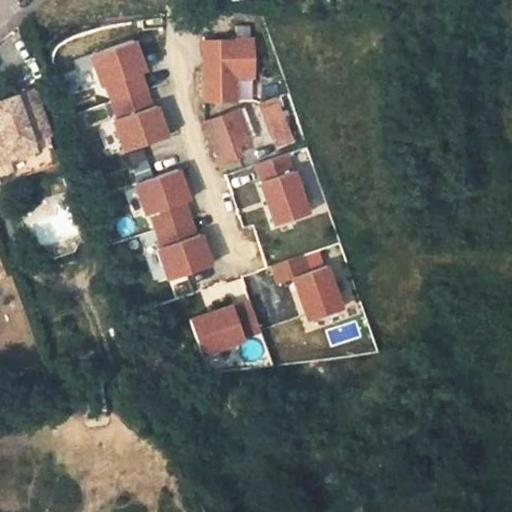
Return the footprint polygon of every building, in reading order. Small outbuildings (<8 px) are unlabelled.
[(138,38),(91,51),(120,150),(166,136),(138,38)] [(205,46),(207,100),(236,99),(236,79),(255,79),(253,45),(234,45),(205,46)] [(0,180),(60,161),(52,143),(54,142),(35,87),(0,99),(0,126),(1,128),(0,128),(0,180)] [(274,152),(295,145),(280,100),(259,107),(274,152)] [(207,124),(218,161),(240,155),(237,146),(246,143),(240,124),(237,114),(207,124)] [(269,223),(308,213),(291,151),(252,162),(269,223)] [(180,167),(133,181),(148,230),(139,233),(153,282),(210,265),(180,167)] [(304,319),(342,306),(321,246),(269,264),(276,285),(291,280),(304,319)] [(197,351),(259,337),(250,297),(188,311),(197,351)]
